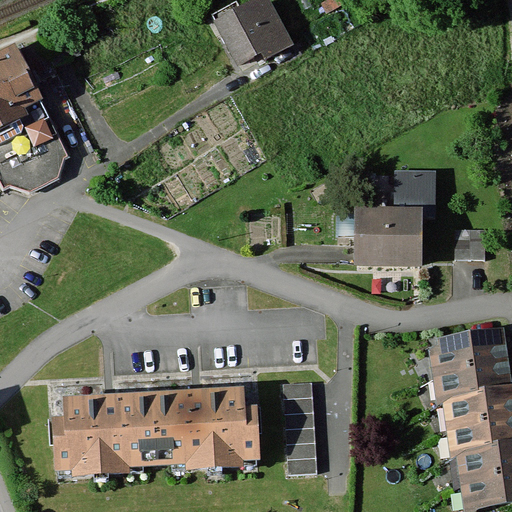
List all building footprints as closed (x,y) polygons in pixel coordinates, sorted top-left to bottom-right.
[(268,0),(251,0),(212,21),(236,67),(289,40),(268,0)] [(66,29),(17,54),(30,81),(80,56),(66,29)] [(0,185),(1,188),(6,188),(30,196),(58,182),(66,163),(70,160),(42,105),(30,81),(17,54),(16,52),(0,59),(0,185)] [(397,210),(355,211),(356,266),(421,266),(420,219),(434,219),(434,172),(396,173),(397,210)] [(456,233),(456,260),(484,260),(484,232),(456,233)] [(501,329),(428,338),(439,397),(508,385),(501,329)] [(319,471),(318,380),(288,380),(288,471),(319,471)] [(511,384),(508,385),(439,397),(449,450),(511,437),(511,384)] [(239,387),(63,398),(64,418),(50,418),(53,470),(258,458),(255,407),(241,408),(239,387)] [(473,511),(511,504),(511,437),(449,450),(461,511),(473,511)]
